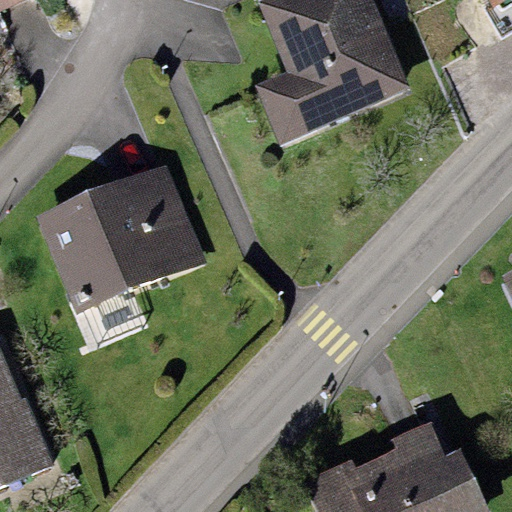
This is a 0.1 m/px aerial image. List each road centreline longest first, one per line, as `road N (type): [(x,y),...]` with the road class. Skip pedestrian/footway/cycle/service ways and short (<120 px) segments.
road 1 (residential): [(511,140),(163,511)]
road 2 (residential): [(119,0),(118,28),(69,112),(0,183)]
